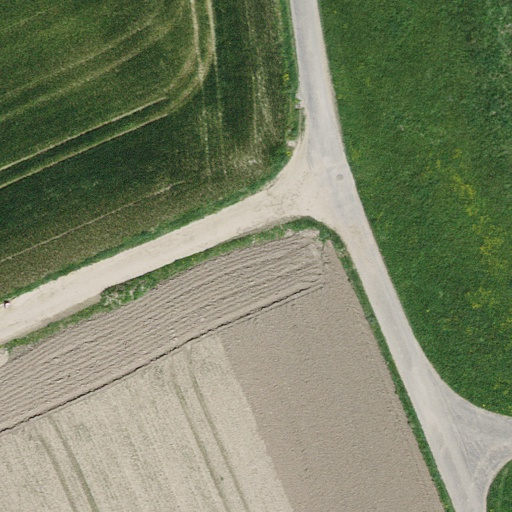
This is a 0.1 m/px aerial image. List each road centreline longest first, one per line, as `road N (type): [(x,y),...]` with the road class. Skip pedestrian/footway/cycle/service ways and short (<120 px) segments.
road 1 (track): [(469,511),(322,176)]
road 2 (track): [(322,176),(0,313)]
road 3 (track): [(322,176),(303,0)]
